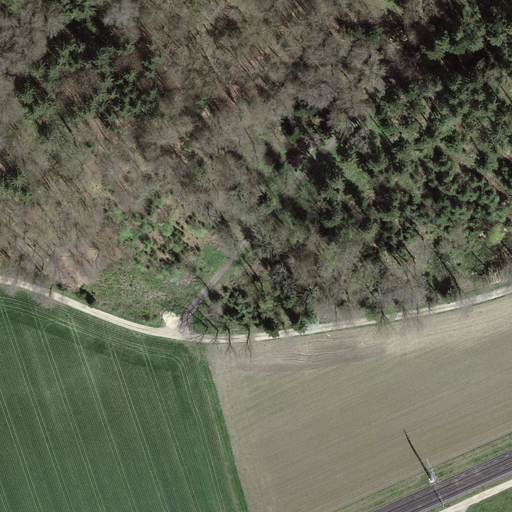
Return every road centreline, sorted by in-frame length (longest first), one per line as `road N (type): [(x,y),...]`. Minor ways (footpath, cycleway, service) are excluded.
road 1 (track): [(179,337),(460,0)]
road 2 (track): [(241,339),(437,310),(511,285)]
road 3 (track): [(241,339),(179,337),(0,281)]
